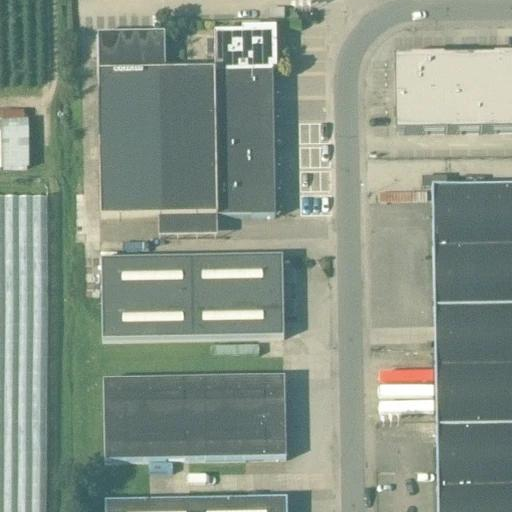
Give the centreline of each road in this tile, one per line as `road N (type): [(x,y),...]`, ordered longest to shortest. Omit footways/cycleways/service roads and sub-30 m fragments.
road 1 (unclassified): [(356,511),(346,68),(365,28)]
road 2 (unclassified): [(365,28),(389,14),(511,11)]
